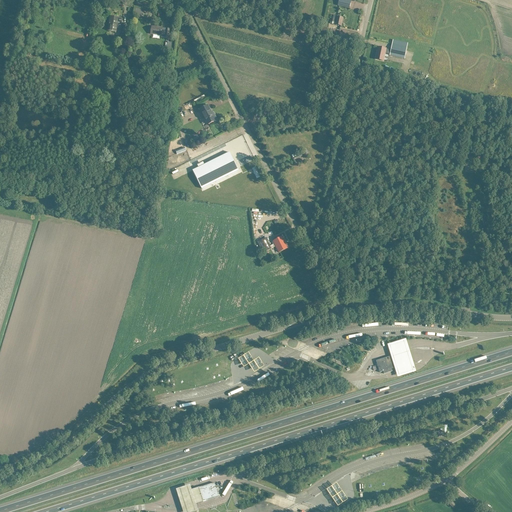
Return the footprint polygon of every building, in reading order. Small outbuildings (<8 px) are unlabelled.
[(344,0),(339,0),(338,6),(349,9),(351,2),(344,0)] [(336,10),(332,24),(342,27),(342,26),(345,13),(340,11),(341,7),(338,6),(337,11),(336,10)] [(110,17),(110,22),(108,31),(116,32),(117,25),(121,26),(122,19),(110,17)] [(152,27),(151,34),(165,36),(165,37),(169,37),(170,29),(158,27),(158,28),(152,27)] [(404,59),(408,44),(393,41),(391,50),(386,49),(378,47),(375,60),(383,61),(385,54),(390,55),(390,56),(404,59)] [(204,108),(199,110),(201,114),(203,113),(208,124),(213,122),(217,120),(215,115),(213,116),(212,113),(208,105),(204,108)] [(229,153),(192,171),(201,190),(238,171),(229,153)] [(466,154),(465,164),(480,165),(481,155),(466,154)] [(274,244),(270,246),(266,238),(258,242),(263,253),(276,247),(279,253),(288,248),(287,248),(286,248),(283,242),(284,241),(282,237),(273,242),(274,244)] [(389,345),(392,356),(396,367),(399,377),(415,372),(405,340),(389,345)] [(253,371),(254,373),(265,367),(263,364),(260,360),(260,358),(254,362),(248,353),(238,359),(244,368),(249,365),(250,366),(253,371)] [(392,356),(376,361),(380,373),(383,372),(384,373),(384,374),(392,371),(392,369),(396,367),(392,356)] [(214,483),(198,488),(203,502),(219,496),(214,483)] [(338,486),(337,484),(327,491),(329,493),(336,505),(338,507),(348,501),(346,498),(338,486)] [(203,502),(198,488),(192,490),(191,487),(190,485),(176,490),(176,492),(183,511),(182,511),(194,511),(198,511),(197,507),(196,504),(203,502)]
